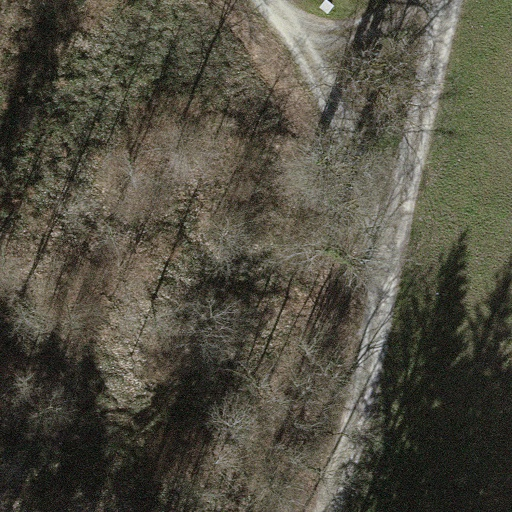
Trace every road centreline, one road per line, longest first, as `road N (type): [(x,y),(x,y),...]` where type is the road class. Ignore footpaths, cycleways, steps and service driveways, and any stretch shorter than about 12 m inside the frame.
road 1 (track): [(387,289),(358,174),(304,42),(268,0)]
road 2 (track): [(449,0),(421,99),(387,289)]
road 3 (track): [(387,289),(338,479),(321,511)]
road 4 (track): [(304,42),(446,13)]
